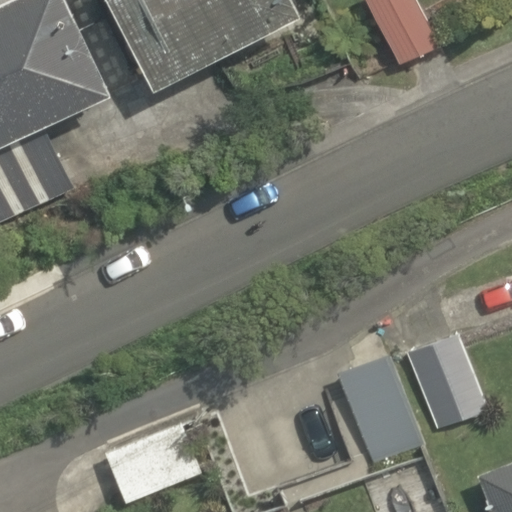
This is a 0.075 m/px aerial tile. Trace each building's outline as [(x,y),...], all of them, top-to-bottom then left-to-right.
[(0,0),(0,138),(107,87),(65,0),(0,0)] [(298,4),(295,0),(90,0),(145,93),(298,4)] [(371,0),(398,54),(439,33),(422,0),(371,0)] [(382,351),(327,375),(369,471),(424,447),(382,351)] [(176,412),(103,446),(129,504),(202,470),(176,412)] [(511,511),(511,455),(476,468),(491,511),(511,511)]
